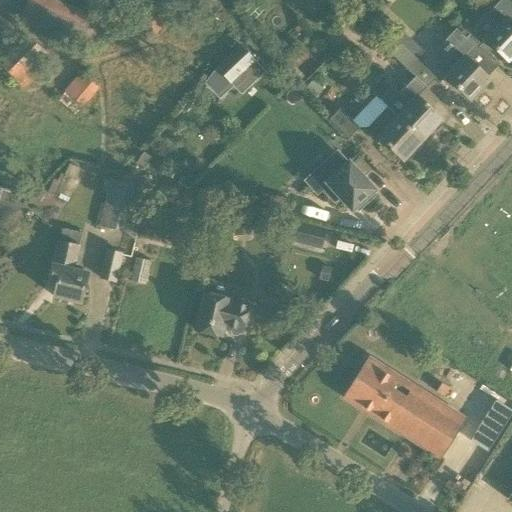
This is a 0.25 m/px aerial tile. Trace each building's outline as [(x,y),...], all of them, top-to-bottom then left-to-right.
[(94,54),(106,24),(45,0),(22,0),(13,22),(94,54)] [(155,34),(173,14),(185,0),(150,0),(148,2),(135,17),(155,34)] [(496,29),(485,40),(493,48),(508,62),(509,61),(511,63),(511,4),(508,0),(502,0),(485,17),(485,18),(496,29)] [(425,54),(380,12),(374,19),(401,44),(419,61),(425,54)] [(52,59),(25,30),(0,53),(0,66),(20,88),(52,59)] [(482,73),(492,62),(467,39),(456,30),(435,52),(436,69),(471,101),(490,81),(482,73)] [(255,62),(239,44),(214,68),(231,85),(255,62)] [(401,44),(391,55),(408,72),(419,61),(401,44)] [(81,107),(98,88),(81,74),(65,93),(81,107)] [(391,86),(378,100),(387,108),(387,107),(423,140),(441,120),(417,98),(426,88),(415,78),(399,94),(391,86)] [(313,99),(322,89),(314,81),(305,90),(313,99)] [(423,140),(387,107),(387,108),(368,128),(403,161),(423,140)] [(348,139),(358,128),(339,109),(329,120),(348,139)] [(141,151),(136,159),(144,164),(149,157),(141,151)] [(322,189),(334,202),(339,197),(352,212),(362,202),(364,205),(374,196),(375,191),(349,163),(332,178),(322,167),(306,182),(317,194),(322,189)] [(65,175),(56,198),(68,202),(76,179),(77,179),(81,169),(70,164),(65,175)] [(140,187),(109,181),(104,205),(101,204),(97,226),(123,231),(125,219),(133,221),(140,187)] [(281,199),(278,209),(289,212),(292,201),(281,199)] [(251,235),(250,215),(232,216),(232,221),(233,230),(233,236),(251,235)] [(320,249),(325,229),(288,219),(283,240),(320,249)] [(232,221),(222,221),(222,230),(233,230),(232,221)] [(74,271),(79,246),(82,233),(63,228),(54,265),(53,265),(48,283),(57,285),(54,297),(81,303),(88,274),(74,271)] [(116,282),(122,255),(107,251),(100,278),(116,282)] [(328,282),(331,270),(323,268),(320,280),(328,282)] [(203,294),(196,331),(222,337),(224,328),(229,329),(228,331),(232,336),(237,337),(241,334),(242,332),(242,333),(249,306),(230,301),(230,300),(203,294)] [(347,392),(344,397),(358,405),(361,401),(377,411),(374,416),(440,457),(463,421),(392,376),(387,384),(362,368),(347,392)] [(441,387),(435,396),(443,400),(449,392),(441,387)] [(493,408),(480,430),(498,441),(511,419),(493,408)]
